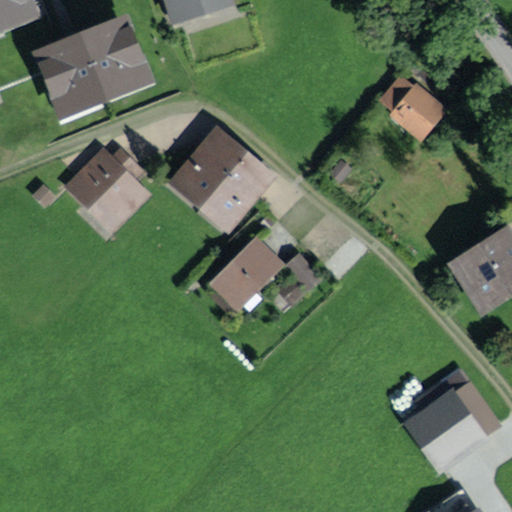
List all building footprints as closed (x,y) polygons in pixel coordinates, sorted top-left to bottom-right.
[(22,0),(0,0),(0,20),(27,10),(22,0)] [(170,0),(176,16),(225,0),(170,0)] [(142,76),(122,27),(45,58),(65,107),(142,76)] [(400,82),(386,99),(397,109),(393,115),(419,137),(442,109),(416,87),(412,92),(400,82)] [(218,139),(182,182),(228,220),(263,178),(218,139)] [(103,157),(75,186),(114,224),(142,195),(103,157)] [(511,248),(505,238),(461,267),(485,303),(511,284),(511,248)] [(250,241),(214,277),(220,284),(210,295),(228,312),(239,301),(250,312),(260,302),(260,297),(252,288),(274,266),(250,241)] [(320,280),(300,258),(289,268),(309,290),(320,280)] [(471,386),(415,425),(442,464),(498,424),(471,386)] [(472,511),(470,508),(469,509),(459,494),(431,511),(472,511)]
